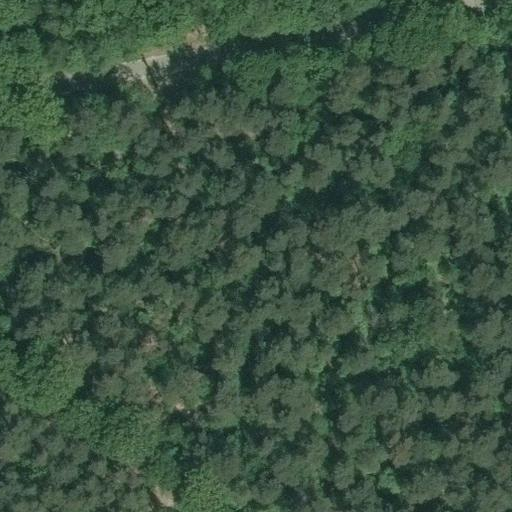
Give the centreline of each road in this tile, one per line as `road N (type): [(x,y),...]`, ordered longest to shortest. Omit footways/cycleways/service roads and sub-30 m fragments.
road 1 (unknown): [(0,169),(139,158),(185,137),(241,153),(272,148),(372,80),(410,79),(458,60),(483,76),(511,75)]
road 2 (unclassified): [(0,97),(478,3)]
